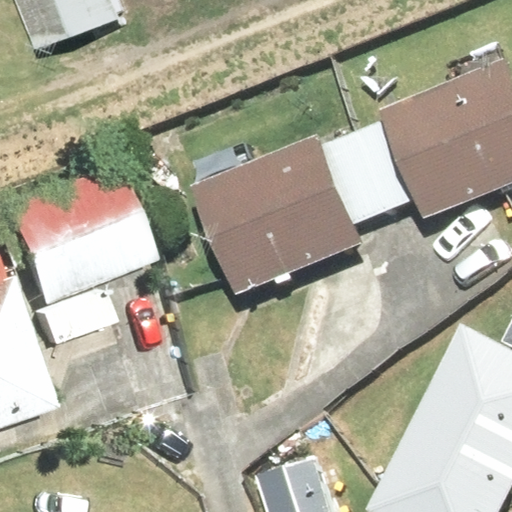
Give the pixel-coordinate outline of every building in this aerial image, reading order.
[(108,43),(92,0),(0,0),(0,5),(25,73),(108,43)] [(511,70),(510,66),(387,119),(434,225),(511,191),(511,70)] [(324,143),(198,196),(245,307),(371,254),(324,143)] [(105,160),(0,203),(0,219),(34,303),(145,257),(105,160)] [(0,425),(44,410),(0,285),(0,425)] [(377,511),(508,511),(511,506),(511,341),(508,349),(470,329),(377,511)] [(335,511),(320,458),(256,477),(266,511),(335,511)]
